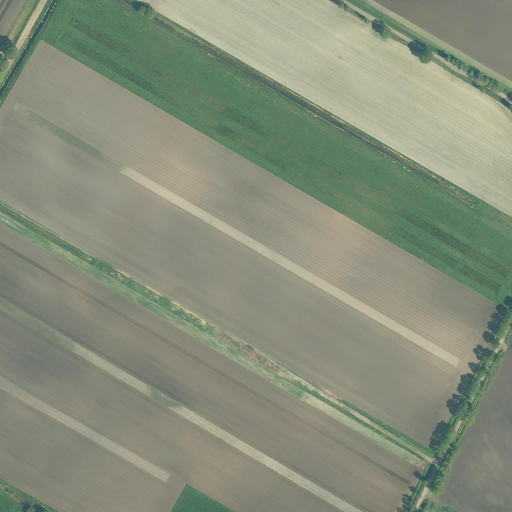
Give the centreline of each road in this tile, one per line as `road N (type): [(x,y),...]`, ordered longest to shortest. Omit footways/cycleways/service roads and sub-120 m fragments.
road 1 (unclassified): [(414,511),(511,318)]
road 2 (unclassified): [(511,102),(340,0)]
